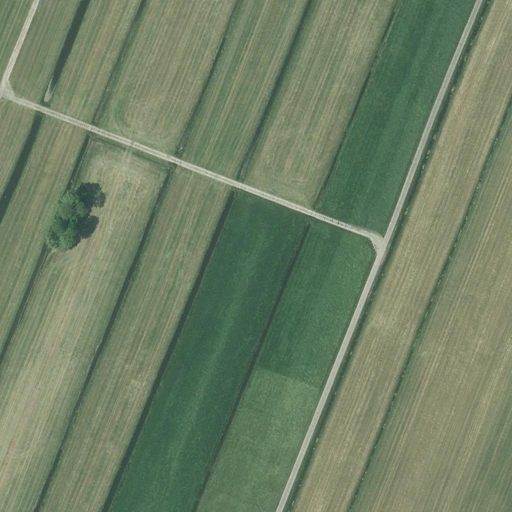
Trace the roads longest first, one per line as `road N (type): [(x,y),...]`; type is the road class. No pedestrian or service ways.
road 1 (track): [(0,91),(383,241),(478,0)]
road 2 (track): [(383,241),(278,511)]
